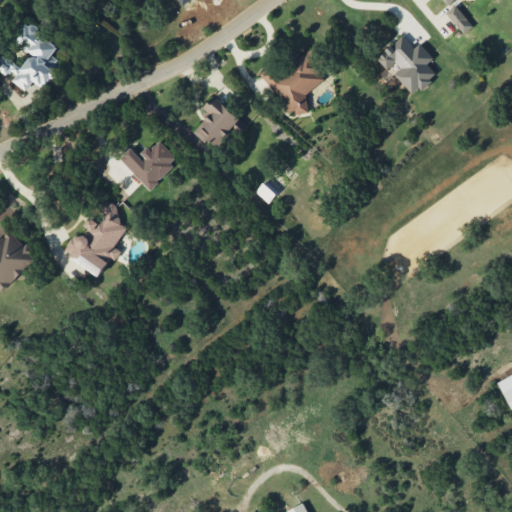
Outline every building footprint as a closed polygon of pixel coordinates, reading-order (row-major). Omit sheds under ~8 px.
[(474,26),(455,5),(446,13),(464,34),(474,26)] [(2,54),(0,57),(0,70),(11,78),(10,79),(26,90),(33,80),(45,88),(62,62),(53,55),(59,45),(26,22),(13,41),(33,54),(23,68),(2,54)] [(377,59),(387,69),(395,62),(401,68),(394,74),(413,95),(437,74),(427,64),(433,58),(420,43),(414,48),(402,35),(377,59)] [(321,82),(316,49),(307,50),(284,72),(279,73),(271,65),(260,75),(278,94),(279,102),(285,109),(286,112),(294,111),(297,114),(310,112),(307,95),(321,82)] [(194,132),(205,142),(209,138),(220,149),(245,123),(215,95),(205,106),(212,112),(194,132)] [(179,160),(159,139),(141,156),(132,147),(120,158),(148,189),(179,160)] [(268,203),(279,192),(266,180),(256,191),(268,203)] [(105,200),(80,236),(76,232),(64,250),(101,276),(119,249),(115,246),(128,228),(118,221),(124,213),(105,200)] [(0,292),(0,293),(38,259),(11,228),(0,238),(0,292)] [(511,373),(498,381),(511,408),(511,373)] [(286,511),(309,511),(305,502),(286,511)]
